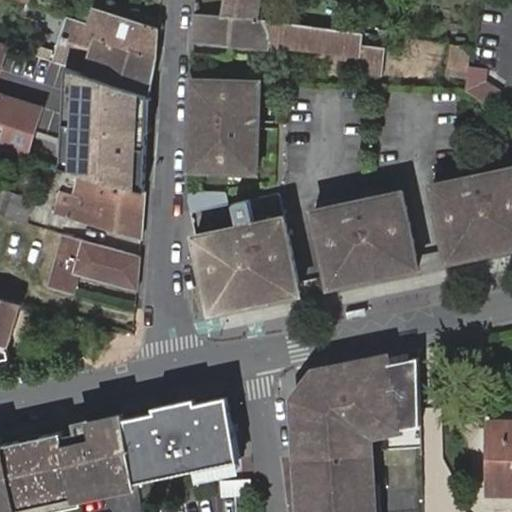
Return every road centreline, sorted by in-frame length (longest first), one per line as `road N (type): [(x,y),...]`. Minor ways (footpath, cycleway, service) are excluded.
road 1 (residential): [(182,371),(166,245),(177,0)]
road 2 (tertiary): [(182,371),(511,301)]
road 3 (tertiary): [(0,406),(182,371)]
road 4 (unknown): [(169,184),(291,182),(326,166)]
